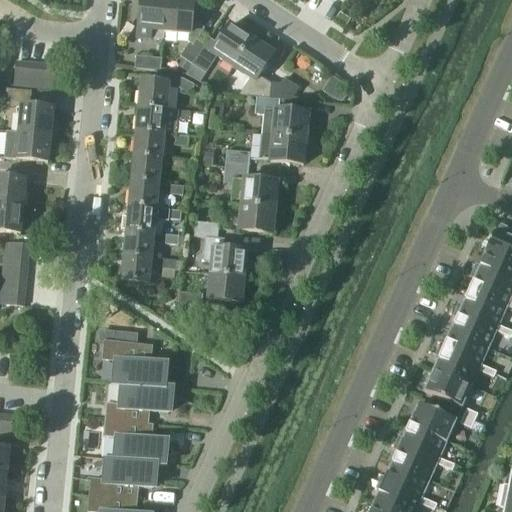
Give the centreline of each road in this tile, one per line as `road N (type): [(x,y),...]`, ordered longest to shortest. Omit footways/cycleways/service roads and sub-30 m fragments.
road 1 (residential): [(189,511),(379,85)]
road 2 (residential): [(62,402),(99,41)]
road 3 (residential): [(306,511),(451,189)]
road 4 (residential): [(379,85),(249,0)]
road 5 (residential): [(451,189),(511,58)]
